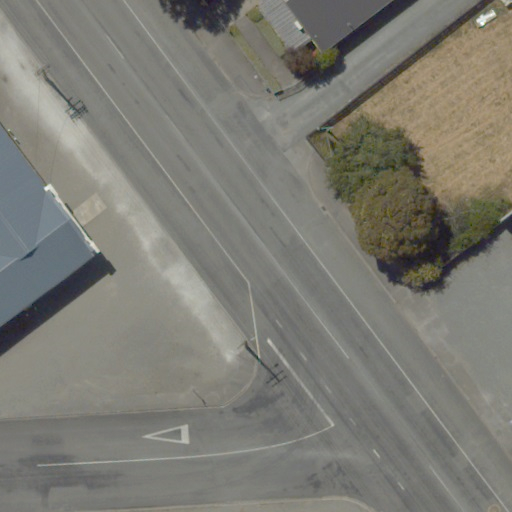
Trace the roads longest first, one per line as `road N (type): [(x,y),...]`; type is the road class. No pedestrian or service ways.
road 1 (residential): [(80,0),(375,394)]
road 2 (residential): [(0,467),(243,451),(293,441),(375,394)]
road 3 (residential): [(375,394),(464,511)]
